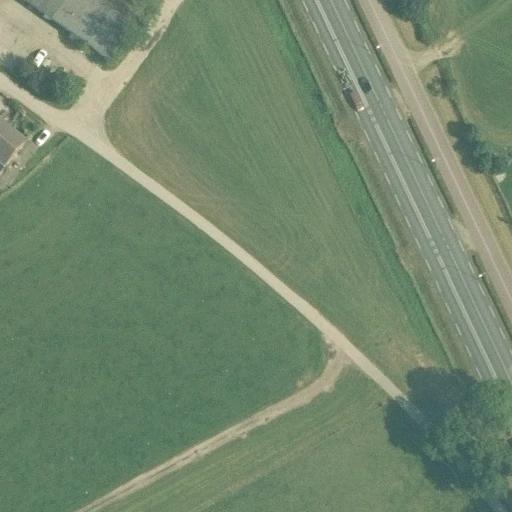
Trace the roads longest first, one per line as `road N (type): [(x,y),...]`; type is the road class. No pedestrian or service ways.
road 1 (unclassified): [(499,511),(465,466),(315,320),(0,76)]
road 2 (primary): [(511,412),(318,0)]
road 3 (unclassified): [(511,301),(369,0)]
road 4 (track): [(75,133),(175,0)]
